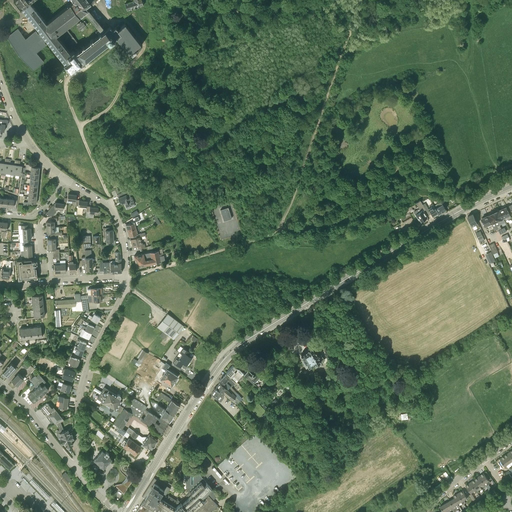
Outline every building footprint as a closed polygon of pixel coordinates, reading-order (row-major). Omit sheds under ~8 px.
[(125,23),(124,24),(120,27),(119,25),(119,24),(118,24),(118,25),(115,27),(115,26),(115,27),(112,29),(110,26),(105,30),(102,27),(103,26),(102,26),(99,23),(100,23),(99,23),(97,20),(97,19),(96,20),(94,17),(94,16),(94,17),(91,13),(92,13),(91,13),(88,10),(97,3),(100,0),(71,0),(73,2),(66,7),(65,7),(66,7),(63,10),(62,9),(62,10),(59,12),(59,13),(56,15),(56,14),(55,15),(56,15),(53,17),(52,17),(49,20),(49,21),(46,23),(45,20),(44,19),(44,20),(42,17),(42,16),(41,16),(40,14),(40,13),(39,13),(37,11),(37,10),(35,8),(35,7),(34,7),(32,4),(30,2),(31,0),(13,0),(20,9),(21,8),(28,17),(30,20),(31,20),(38,29),(37,29),(38,29),(36,31),(35,30),(35,31),(34,32),(33,33),(32,33),(32,34),(31,34),(31,35),(30,36),(30,35),(29,36),(30,36),(28,37),(27,38),(26,39),(25,39),(24,38),(25,38),(24,37),(24,38),(23,36),(22,35),(21,34),(21,33),(21,34),(20,32),(19,31),(18,30),(18,29),(7,37),(7,38),(8,38),(9,39),(10,40),(10,41),(10,40),(11,41),(11,42),(12,43),(13,44),(12,45),(13,45),(13,44),(14,45),(13,46),(14,46),(15,47),(14,47),(15,48),(15,47),(18,50),(17,51),(19,54),(22,57),(23,57),(25,59),(24,60),(25,60),(26,61),(25,61),(26,61),(27,62),(27,63),(27,62),(28,63),(28,64),(29,65),(30,65),(30,66),(30,67),(31,66),(31,67),(31,68),(32,68),(32,69),(33,69),(32,69),(33,70),(43,61),(42,60),(42,59),(41,58),(40,58),(40,57),(39,57),(39,56),(38,55),(37,54),(38,54),(37,54),(36,53),(37,53),(36,53),(35,52),(36,52),(35,51),(37,50),(37,51),(37,50),(38,49),(39,48),(40,48),(41,47),(42,46),(43,46),(42,46),(44,45),(45,44),(46,44),(48,42),(54,51),(57,54),(64,63),(63,63),(70,72),(76,68),(79,65),(80,65),(85,61),(85,60),(88,58),(89,57),(90,56),(93,54),(95,52),(96,52),(98,50),(101,48),(103,46),(106,44),(108,42),(109,43),(114,40),(115,40),(115,39),(114,39),(116,38),(119,40),(118,41),(119,41),(121,44),(124,47),(123,47),(123,48),(124,47),(126,50),(125,50),(126,51),(126,50),(129,54),(129,55),(129,54),(132,57),(139,51),(137,48),(141,45),(142,45),(142,44),(141,44),(138,41),(139,40),(138,40),(136,38),(136,37),(133,35),(134,34),(133,34),(131,31),(128,28),(129,28),(129,27),(128,28),(125,24),(125,23)] [(136,8),(143,5),(141,0),(131,0),(132,1),(125,4),(127,11),(128,10),(134,8),(134,9),(136,8)] [(39,173),(39,170),(40,167),(32,167),(32,165),(26,164),(25,168),(23,167),(22,172),(25,172),(25,169),(31,170),(31,173),(39,173)] [(128,190),(117,195),(118,198),(120,202),(121,202),(122,204),(125,203),(126,207),(135,203),(132,197),(131,198),(128,190)] [(76,199),(76,195),(68,194),(67,198),(64,198),(64,204),(67,204),(67,203),(75,204),(76,201),(76,199)] [(440,202),(441,204),(435,208),(438,213),(438,214),(439,213),(445,209),(443,205),(445,203),(443,200),(440,202)] [(414,212),(419,221),(420,220),(421,221),(427,218),(423,212),(426,210),(422,204),(420,201),(416,203),(419,209),(414,212)] [(64,204),(55,203),(55,206),(53,205),(45,215),(46,215),(46,214),(49,215),(53,215),(56,213),(55,212),(57,209),(64,209),(64,204)] [(432,216),(438,213),(435,208),(433,204),(431,206),(432,207),(428,209),(432,216)] [(86,217),(92,217),(94,213),(98,213),(98,208),(91,207),(91,206),(87,206),(87,207),(86,212),(86,217)] [(510,216),(506,207),(503,208),(502,208),(501,209),(501,210),(500,210),(504,219),(505,218),(506,221),(511,218),(510,216)] [(231,219),(228,208),(220,210),(224,221),(231,219)] [(504,219),(500,210),(499,210),(497,211),(494,213),(498,221),(504,219)] [(468,216),(474,230),(480,228),(473,213),(468,216)] [(500,225),(498,221),(494,213),(491,214),(490,214),(489,214),(489,215),(488,215),(492,224),(495,223),(500,234),(506,232),(503,224),(500,225)] [(482,218),(486,227),(492,224),(488,215),(487,216),(486,216),(485,216),(485,217),(482,218)] [(136,229),(136,228),(135,226),(137,225),(137,222),(139,221),(138,217),(133,218),(134,222),(131,222),(131,224),(126,225),(127,231),(136,229)] [(46,227),(54,227),(54,221),(57,221),(57,218),(51,218),(51,221),(46,222),(46,227)] [(23,234),(31,233),(30,228),(27,228),(27,225),(21,225),(21,229),(22,229),(23,234)] [(55,232),(54,227),(46,227),(47,233),(50,233),(50,236),(56,235),(62,235),(62,232),(55,232)] [(106,244),(106,245),(115,244),(114,244),(113,230),(110,230),(110,228),(110,227),(103,228),(104,237),(105,237),(106,241),(105,241),(106,241),(106,244)] [(127,231),(129,237),(137,234),(137,231),(140,230),(139,227),(136,228),(136,229),(127,231)] [(476,234),(480,241),(481,242),(485,240),(480,231),(476,234)] [(22,242),(28,242),(28,239),(31,239),(31,233),(23,234),(23,240),(22,240),(22,242)] [(56,235),(50,236),(50,238),(47,239),(47,244),(55,244),(55,238),(56,238),(56,235)] [(83,236),(83,247),(91,247),(90,235),(90,236),(83,236)] [(142,244),(140,237),(130,240),(131,241),(132,247),(139,245),(139,249),(145,247),(144,244),(142,244)] [(24,251),(32,251),(31,245),(28,245),(28,242),(22,242),(22,246),(23,246),(24,251)] [(494,254),(498,252),(494,243),(489,245),(494,254)] [(56,249),(55,244),(47,244),(48,250),(53,249),(53,252),(59,252),(59,249),(56,249)] [(85,260),(82,260),(82,265),(86,265),(86,270),(93,270),(92,258),(91,258),(91,250),(85,250),(85,260)] [(23,260),(29,259),(29,256),(32,256),(32,251),(24,251),(21,251),(21,257),(23,256),(23,260)] [(153,263),(160,262),(158,251),(150,252),(153,263)] [(121,255),(120,252),(115,252),(115,256),(115,261),(112,261),(112,273),(122,272),(121,255)] [(153,263),(150,252),(144,253),(147,265),(153,263)] [(147,265),(144,253),(134,255),(134,257),(134,259),(135,259),(136,263),(135,264),(136,265),(137,267),(147,265)] [(17,260),(18,272),(18,276),(21,276),(21,278),(34,277),(34,275),(37,275),(36,264),(34,265),(33,261),(32,261),(31,259),(29,259),(23,260),(17,260)] [(1,277),(9,278),(10,273),(14,274),(12,261),(10,261),(10,265),(6,264),(6,269),(2,268),(1,277)] [(112,273),(112,261),(110,262),(103,262),(103,271),(103,273),(111,273),(112,273)] [(74,294),(75,299),(68,300),(68,306),(76,306),(76,310),(83,310),(82,305),(80,293),(74,294)] [(88,311),(87,301),(102,300),(101,294),(89,295),(88,295),(81,296),(81,299),(83,312),(88,311)] [(34,317),(44,316),(44,315),(45,315),(45,310),(44,310),(44,308),(45,308),(44,303),(43,303),(43,301),(44,301),(43,296),(42,296),(42,295),(32,296),(34,317)] [(94,313),(93,316),(91,315),(91,316),(89,314),(88,317),(97,323),(100,317),(94,313)] [(174,340),(184,327),(184,326),(167,313),(157,327),(174,340)] [(91,333),(94,327),(88,324),(86,327),(82,325),(80,327),(83,328),(85,330),(91,333)] [(20,328),(21,339),(22,339),(22,340),(27,339),(29,338),(29,339),(34,339),(34,338),(36,337),(36,338),(41,338),(41,337),(42,337),(41,326),(20,328)] [(91,333),(85,330),(83,328),(80,334),(88,338),(91,333)] [(84,349),(86,343),(80,340),(77,346),(84,349)] [(84,349),(77,346),(75,346),(73,352),(81,355),(84,349)] [(188,355),(190,353),(183,347),(180,352),(183,355),(180,359),(177,356),(173,362),(181,367),(184,363),(186,365),(192,358),(188,355)] [(312,349),(311,348),(310,347),(308,349),(307,350),(305,351),(306,352),(301,354),(301,355),(304,360),(303,360),(302,360),(302,361),(302,362),(302,363),(303,363),(304,363),(305,363),(303,364),(306,368),(308,367),(309,367),(313,365),(315,364),(316,365),(316,364),(317,364),(317,365),(319,364),(319,363),(319,362),(324,360),(321,354),(318,355),(316,352),(315,352),(313,349),(312,349)] [(28,352),(23,358),(26,361),(31,355),(28,352)] [(76,355),(73,354),(68,353),(67,355),(70,356),(69,361),(71,362),(70,363),(77,366),(79,360),(78,359),(77,358),(77,359),(75,358),(76,355)] [(22,365),(26,369),(30,365),(26,361),(22,365)] [(174,381),(178,376),(167,369),(170,365),(165,362),(162,367),(166,370),(160,379),(171,386),(173,385),(174,383),(174,381)] [(11,363),(3,373),(8,377),(16,368),(11,363)] [(72,380),(72,379),(75,371),(70,370),(71,367),(64,364),(60,376),(72,380)] [(244,374),(233,365),(226,372),(237,382),(244,375),(244,374)] [(244,374),(244,375),(248,378),(253,383),(254,381),(255,382),(260,376),(256,373),(254,374),(253,373),(252,374),(248,370),(244,374)] [(12,381),(17,386),(23,379),(18,374),(12,381)] [(48,384),(39,374),(36,376),(35,375),(30,379),(36,385),(31,389),(32,390),(31,391),(32,391),(28,395),(34,402),(46,391),(49,388),(47,386),(48,384)] [(235,383),(226,374),(219,380),(220,381),(229,391),(230,390),(233,387),(232,387),(235,383)] [(69,392),(71,385),(59,381),(57,388),(69,392)] [(237,404),(240,401),(235,397),(234,396),(234,395),(230,390),(229,391),(220,381),(211,393),(221,400),(224,396),(222,395),(224,393),(233,400),(237,404)] [(101,401),(106,404),(110,406),(109,407),(110,408),(111,409),(112,409),(113,408),(115,410),(122,399),(120,397),(120,396),(120,395),(119,394),(117,394),(117,395),(108,390),(109,390),(108,389),(108,390),(104,387),(101,391),(98,389),(97,392),(100,394),(97,398),(101,401)] [(50,398),(58,392),(57,390),(56,391),(55,389),(51,392),(52,393),(49,395),(50,398)] [(165,409),(173,414),(177,408),(178,408),(180,404),(161,392),(156,399),(160,401),(162,398),(169,402),(165,409)] [(240,401),(242,398),(237,393),(234,395),(234,396),(235,397),(240,401)] [(167,424),(169,421),(161,415),(159,418),(148,411),(145,409),(147,407),(134,398),(135,397),(132,395),(126,405),(123,409),(114,423),(119,427),(122,428),(131,413),(139,418),(166,435),(172,427),(167,424)] [(67,409),(68,398),(64,397),(58,396),(57,401),(59,401),(59,408),(67,409)] [(47,417),(56,410),(48,401),(41,407),(43,410),(42,411),(47,417)] [(169,421),(173,414),(165,409),(158,404),(156,407),(160,410),(158,414),(161,415),(169,421)] [(64,420),(56,410),(47,417),(51,423),(53,422),(55,424),(56,423),(60,422),(64,420)] [(116,431),(123,435),(125,431),(122,428),(119,427),(116,431)] [(71,439),(74,438),(72,433),(73,433),(71,428),(64,431),(70,445),(73,444),(71,439)] [(128,433),(145,445),(148,447),(149,446),(152,447),(153,447),(154,447),(155,446),(155,445),(155,444),(154,443),(157,439),(149,434),(146,439),(145,439),(143,439),(138,435),(134,431),(132,430),(131,431),(129,430),(128,433)] [(64,431),(62,431),(56,434),(58,439),(60,438),(62,443),(65,442),(67,447),(70,445),(64,431)] [(125,439),(121,444),(135,454),(140,446),(129,438),(127,440),(125,439)] [(0,462),(1,462),(1,463),(2,462),(5,466),(5,467),(6,467),(9,469),(9,470),(10,470),(9,469),(14,465),(14,464),(11,462),(11,461),(10,461),(7,457),(6,457),(2,453),(3,453),(2,452),(2,453),(1,452),(0,450),(0,462)] [(106,451),(104,452),(102,450),(93,461),(101,469),(110,458),(107,455),(108,453),(109,453),(109,452),(108,452),(107,451),(106,450),(106,451)] [(500,459),(505,466),(507,469),(508,468),(506,465),(509,463),(504,455),(500,459)] [(62,474),(68,482),(72,479),(65,472),(62,474)] [(484,473),(479,476),(486,486),(487,485),(485,482),(491,478),(487,473),(485,475),(484,473)] [(479,476),(475,479),(480,486),(483,484),(485,487),(486,486),(479,476)] [(132,481),(128,478),(127,480),(125,482),(124,483),(122,483),(120,484),(118,484),(116,484),(115,485),(124,494),(132,481)] [(204,486),(201,482),(190,492),(191,493),(181,501),(179,499),(176,501),(165,495),(170,487),(156,479),(148,492),(149,492),(141,503),(149,507),(152,509),(156,511),(210,511),(218,505),(207,494),(208,492),(212,489),(207,483),(204,486)] [(475,479),(470,482),(477,492),(479,491),(477,488),(480,486),(475,479)] [(476,493),(477,492),(470,482),(466,485),(471,492),(474,490),(476,493)] [(463,490),(458,493),(464,503),(465,503),(464,500),(467,498),(463,490)] [(464,503),(458,493),(453,496),(454,498),(457,503),(458,503),(461,501),(463,504),(464,503)] [(457,503),(454,498),(450,500),(456,511),(457,510),(457,509),(460,507),(458,503),(457,503)] [(450,500),(445,503),(449,511),(453,509),(454,511),(456,511),(450,500)] [(139,507),(146,511),(149,507),(141,503),(139,507)] [(445,503),(440,506),(443,511),(446,511),(449,511),(445,503)]
